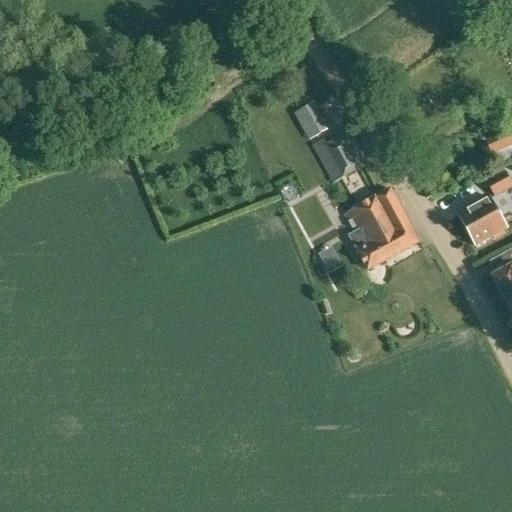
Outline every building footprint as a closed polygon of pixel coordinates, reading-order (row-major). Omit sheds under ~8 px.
[(331,181),(332,183),(368,165),(348,125),(336,131),(340,138),(326,145),(323,139),(312,145),(327,172),(331,181)] [(493,153),(496,161),(511,155),(511,129),(486,140),(491,154),(493,153)] [(483,176),(494,197),(511,188),(511,181),(504,166),(483,176)] [(368,270),(418,242),(390,190),(345,215),(355,233),(349,236),(368,270)] [(511,193),(503,198),(511,215),(511,193)] [(458,216),(475,246),(507,229),(491,197),(458,216)] [(329,274),(342,267),(339,261),(326,268),(329,274)] [(511,265),(492,277),(511,314),(511,265)] [(321,304),(325,314),(331,312),(327,302),(321,304)]
